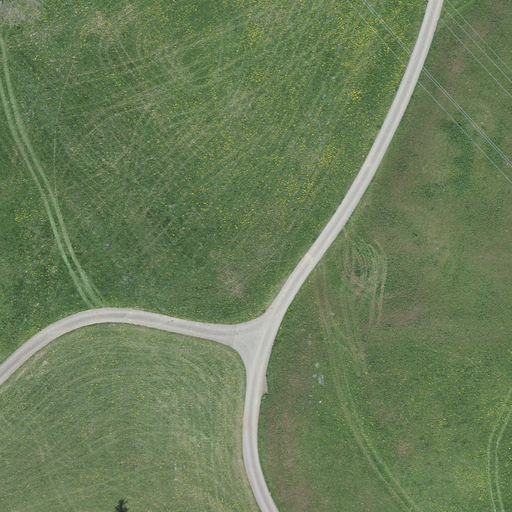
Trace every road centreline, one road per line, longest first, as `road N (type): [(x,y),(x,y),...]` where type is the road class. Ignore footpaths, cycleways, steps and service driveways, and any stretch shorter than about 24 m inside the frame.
road 1 (track): [(270,511),(249,449),(263,342),(386,133),(435,0)]
road 2 (track): [(0,374),(51,331),(108,314),(263,342)]
